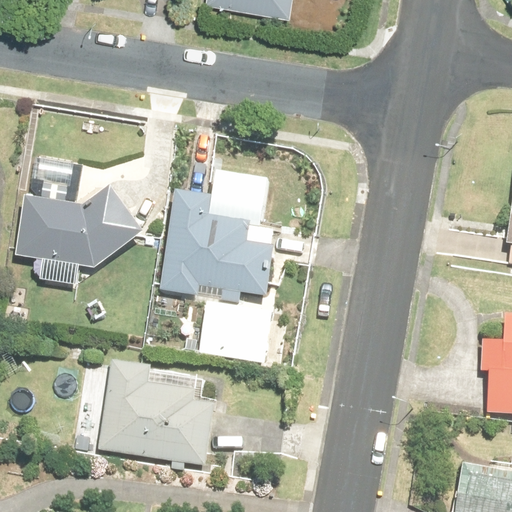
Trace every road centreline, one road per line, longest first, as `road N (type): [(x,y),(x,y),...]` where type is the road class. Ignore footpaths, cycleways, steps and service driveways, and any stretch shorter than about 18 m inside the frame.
road 1 (residential): [(0,43),(414,110)]
road 2 (residential): [(414,110),(342,511)]
